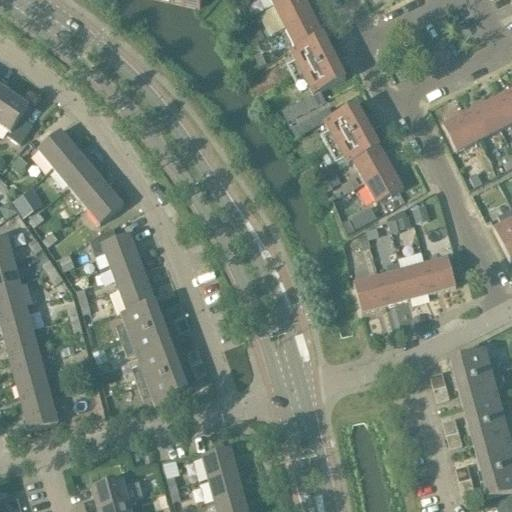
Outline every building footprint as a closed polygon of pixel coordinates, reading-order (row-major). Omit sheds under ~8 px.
[(157,0),(166,2),(200,10),(202,0),(157,0)] [(269,0),(274,10),(293,0),(269,0)] [(285,31),(312,17),(303,0),(293,0),(274,10),(285,31)] [(249,8),(242,13),(249,23),(251,22),(255,19),(249,8)] [(285,31),(296,52),(301,49),(323,38),(312,17),(285,31)] [(418,32),(390,42),(398,64),(426,54),(418,32)] [(323,38),(301,49),(296,52),(290,54),(295,63),(287,67),(301,94),(309,90),(313,98),(313,99),(314,98),(320,95),(345,82),(337,65),(347,60),(342,49),(331,55),(323,38)] [(261,55),(256,58),(254,59),(259,70),(266,66),(261,55)] [(0,107),(9,95),(0,88),(0,107)] [(0,107),(0,128),(10,135),(7,139),(20,148),(33,129),(21,121),(29,109),(9,95),(0,107)] [(320,95),(314,98),(319,108),(325,104),(320,95)] [(486,106),(500,133),(511,126),(511,104),(507,95),(486,106)] [(313,98),(307,101),(312,111),(319,108),(314,98),(313,99),(313,98)] [(307,101),(301,104),(306,114),(312,111),(307,101)] [(301,104),(295,107),(300,117),(306,114),(301,104)] [(500,133),(486,106),(465,117),(478,144),(500,133)] [(295,107),(288,111),(293,121),(300,117),(295,107)] [(348,168),(353,166),(380,151),(370,134),(381,128),(375,118),(365,124),(356,107),(333,120),(327,123),(324,125),(328,133),(320,137),(336,165),(344,160),(348,168)] [(328,110),(322,114),(327,123),(333,120),(328,110)] [(288,111),(282,114),(287,124),(293,121),(288,111)] [(322,114),(316,117),(321,127),(324,125),(327,123),(322,114)] [(316,117),(309,121),(315,130),(321,127),(316,117)] [(478,144),(465,117),(443,128),(456,155),(478,144)] [(309,121),(303,124),(309,134),(315,130),(309,121)] [(303,124),(297,128),(302,137),(309,134),(303,124)] [(297,128),(291,131),(296,141),(302,137),(297,128)] [(53,172),(77,152),(61,133),(37,153),(53,172)] [(364,186),(391,171),(380,151),(353,166),(364,186)] [(69,190),(92,171),(77,152),(53,172),(69,190)] [(19,159),(10,169),(19,177),(27,167),(19,159)] [(84,209),(107,189),(92,171),(69,190),(84,209)] [(364,186),(376,207),(403,193),(391,171),(364,186)] [(84,209),(100,228),(123,208),(107,189),(84,209)] [(35,191),(14,204),(24,220),(45,206),(35,191)] [(411,212),(415,226),(429,223),(425,209),(411,212)] [(511,262),(511,212),(497,220),(502,228),(493,232),(510,264),(511,262)] [(360,215),(350,220),(356,232),(365,227),(360,215)] [(110,271),(138,260),(129,237),(116,242),(112,231),(89,244),(95,260),(105,257),(110,271)] [(366,233),(368,243),(379,240),(376,231),(366,233)] [(0,240),(0,266),(13,263),(7,239),(0,240)] [(58,262),(64,275),(75,271),(69,257),(58,262)] [(118,293),(146,283),(138,260),(110,271),(118,293)] [(424,267),(432,297),(456,290),(448,261),(424,267)] [(13,263),(0,266),(0,291),(20,286),(13,263)] [(401,274),(409,303),(432,297),(424,267),(401,274)] [(377,280),(385,309),(409,303),(401,274),(377,280)] [(377,280),(353,287),(361,316),(385,309),(377,280)] [(121,317),(144,309),(155,305),(146,283),(118,293),(126,315),(121,317)] [(20,286),(0,291),(0,316),(26,309),(20,286)] [(155,305),(144,309),(121,317),(124,326),(116,329),(126,358),(135,355),(138,363),(161,355),(172,351),(155,305)] [(169,311),(172,320),(184,315),(181,307),(169,311)] [(26,309),(0,316),(0,329),(3,341),(32,333),(26,309)] [(184,315),(172,320),(175,328),(187,323),(184,315)] [(187,323),(175,328),(178,336),(190,332),(187,323)] [(32,333),(3,341),(10,364),(39,356),(32,333)] [(73,349),(63,352),(65,358),(74,356),(73,349)] [(104,351),(93,355),(96,368),(108,364),(104,351)] [(172,351),(161,355),(138,363),(141,371),(132,374),(143,403),(151,400),(155,409),(189,396),(172,351)] [(201,360),(198,352),(186,356),(189,365),(201,360)] [(450,362),(463,409),(497,400),(495,391),(504,389),(496,359),(487,361),(485,352),(450,362)] [(39,356),(10,364),(16,387),(45,379),(39,356)] [(201,360),(189,365),(192,373),(204,368),(201,360)] [(204,368),(192,373),(195,382),(207,378),(204,368)] [(429,379),(433,392),(445,389),(442,376),(429,379)] [(45,379),(16,387),(22,410),(51,402),(45,379)] [(445,389),(433,392),(437,406),(449,402),(445,389)] [(497,400),(463,409),(475,455),(499,449),(510,446),(508,438),(511,436),(511,418),(508,405),(500,408),(497,400)] [(51,402),(22,410),(29,434),(58,426),(51,402)] [(442,426),(446,439),(458,435),(454,422),(442,426)] [(458,435),(446,439),(449,452),(462,448),(458,435)] [(511,452),(510,446),(499,449),(475,455),(488,503),(511,496),(511,452)] [(208,483),(237,475),(230,451),(201,459),(208,483)] [(167,479),(179,477),(176,464),(164,466),(167,479)] [(455,472),(458,485),(471,482),(467,469),(455,472)] [(214,506),(243,498),(237,475),(208,483),(214,506)] [(178,491),(174,479),(167,481),(171,493),(178,491)] [(96,511),(104,511),(129,505),(122,481),(91,490),(96,511)] [(471,482),(458,485),(462,498),(474,495),(471,482)] [(181,502),(178,491),(171,493),(174,504),(181,502)] [(158,498),(161,510),(169,507),(166,496),(158,498)] [(247,511),(243,498),(214,506),(215,511),(247,511)] [(5,504),(7,511),(10,511),(20,509),(17,501),(5,504)]
